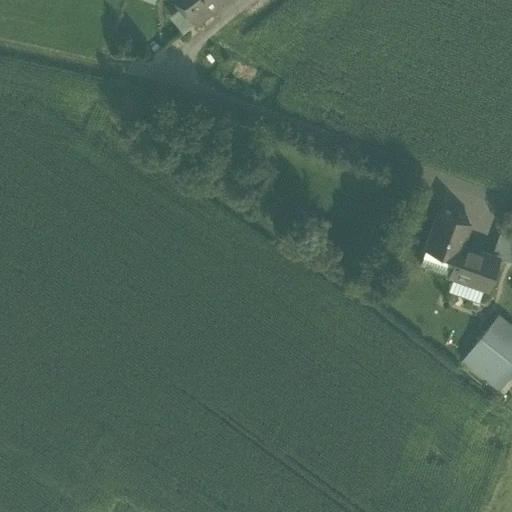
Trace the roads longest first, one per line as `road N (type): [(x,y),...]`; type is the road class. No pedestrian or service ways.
road 1 (unclassified): [(264,0),(165,72),(511,200)]
road 2 (track): [(165,72),(0,40)]
